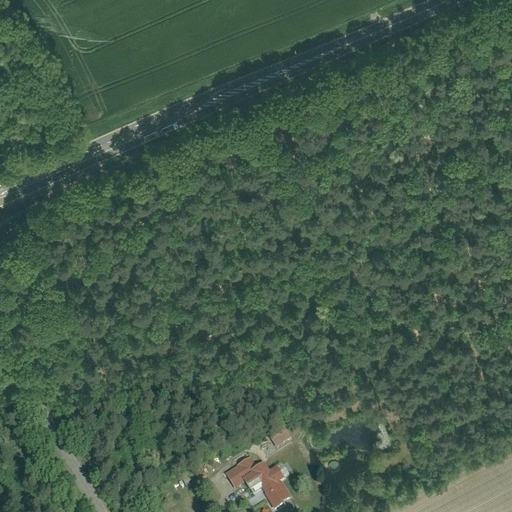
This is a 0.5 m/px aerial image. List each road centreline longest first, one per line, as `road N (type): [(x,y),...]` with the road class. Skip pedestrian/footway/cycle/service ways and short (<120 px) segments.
road 1 (primary): [(0,197),(453,0)]
road 2 (unclassified): [(0,346),(98,511)]
